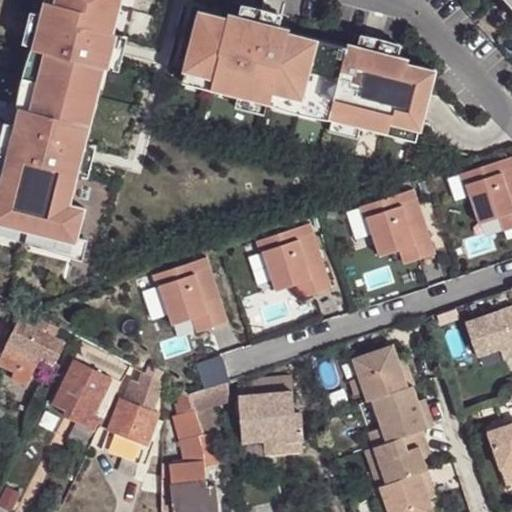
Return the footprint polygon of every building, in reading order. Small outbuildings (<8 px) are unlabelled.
[(121,0),(56,0),(55,6),(45,3),(42,17),(34,48),(34,50),(34,51),(46,54),(31,112),(21,109),(21,110),(17,128),(11,150),(1,189),(0,188),(0,220),(79,240),(79,238),(86,210),(71,206),(78,176),(90,179),(97,147),(86,144),(98,98),(105,69),(108,70),(117,36),(113,35),(121,0)] [(242,3),(239,15),(279,24),(282,13),(242,3)] [(239,15),(229,12),(228,18),(200,10),(185,70),(215,78),(213,88),(241,94),(269,101),(273,102),(275,90),(334,104),(331,116),(334,116),(363,123),(391,130),(393,120),(423,127),(437,68),(409,61),(410,55),(400,53),(359,43),(349,41),(348,45),(289,31),(290,27),(279,24),(239,15)] [(34,48),(42,17),(31,14),(23,45),(34,48)] [(362,32),(359,43),(400,53),(403,42),(362,32)] [(117,36),(108,70),(119,72),(128,38),(117,36)] [(46,54),(34,51),(34,50),(33,50),(24,80),(18,110),(21,110),(21,109),(31,112),(46,54)] [(334,104),(275,90),(273,102),(272,103),(301,112),(331,117),(331,116),(334,104)] [(269,101),(241,94),(238,106),(266,113),(269,101)] [(363,123),(334,116),(332,129),(360,135),(363,123)] [(11,150),(17,128),(6,125),(0,147),(11,150)] [(511,157),(462,174),(466,186),(469,185),(482,224),(501,217),(511,213),(511,157)] [(413,192),(359,209),(363,222),(366,221),(379,260),(413,248),(418,263),(434,257),(413,192)] [(511,213),(501,217),(506,232),(511,229),(511,213)] [(79,240),(0,220),(0,235),(84,261),(90,240),(79,238),(79,240)] [(308,227),(255,244),(259,256),(262,255),(275,294),(309,283),(313,297),(330,292),(308,227)] [(206,260),(152,278),(156,290),(159,289),(172,328),(192,322),(206,317),(211,331),(228,326),(206,260)] [(110,272),(98,268),(96,276),(109,279),(110,272)] [(511,306),(466,321),(477,356),(500,348),(510,345),(511,350),(511,306)] [(206,317),(192,322),(197,336),(211,331),(206,317)] [(59,330),(41,320),(36,330),(20,322),(0,363),(0,364),(14,372),(10,379),(27,388),(41,358),(56,365),(65,345),(54,339),(59,330)] [(511,350),(510,345),(500,348),(504,360),(511,356),(511,350)] [(373,401),(387,442),(422,430),(433,426),(428,411),(421,413),(417,402),(411,385),(413,384),(409,372),(403,374),(399,362),(393,347),(353,361),(359,381),(364,393),(368,403),(373,401)] [(405,360),(399,362),(403,374),(409,372),(405,360)] [(81,419),(78,423),(94,431),(100,418),(94,414),(112,378),(77,361),(55,405),(69,413),(81,419)] [(150,368),(146,376),(160,383),(164,375),(150,368)] [(131,382),(125,401),(122,400),(103,449),(140,464),(159,414),(153,412),(163,384),(160,383),(146,376),(142,374),(138,384),(131,382)] [(294,414),(291,377),(260,376),(238,387),(242,441),(265,440),(275,439),(276,453),(301,451),(301,441),(303,441),(301,414),(294,414)] [(355,396),(364,393),(359,381),(350,384),(355,396)] [(228,399),(227,386),(226,383),(224,384),(189,395),(190,398),(202,436),(212,433),(218,432),(211,408),(225,403),(228,399)] [(202,436),(190,398),(177,391),(180,404),(176,406),(180,416),(174,418),(183,446),(184,464),(162,466),(162,511),(179,509),(178,511),(220,511),(218,485),(207,486),(207,483),(204,465),(222,463),(212,433),(202,436)] [(424,399),(417,402),(421,413),(428,411),(424,399)] [(359,405),(374,447),(387,442),(373,401),(368,403),(359,405)] [(66,418),(78,423),(81,419),(69,413),(66,418)] [(511,425),(490,433),(502,470),(511,466),(511,425)] [(387,442),(374,447),(387,484),(379,486),(383,496),(388,511),(433,511),(429,499),(425,488),(432,485),(424,459),(419,447),(427,445),(422,430),(387,442)] [(275,439),(265,440),(266,454),(276,453),(275,439)] [(431,456),(427,445),(419,447),(424,459),(431,456)] [(374,447),(366,449),(379,486),(387,484),(374,447)] [(511,466),(502,470),(507,485),(511,482),(511,466)] [(436,497),(432,485),(425,488),(429,499),(436,497)] [(378,511),(388,511),(383,496),(374,499),(378,511)]
